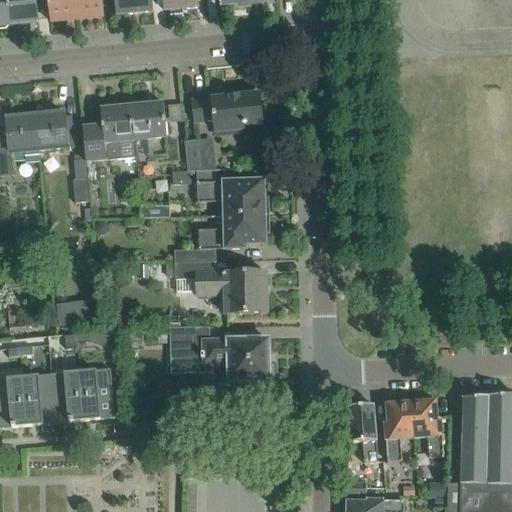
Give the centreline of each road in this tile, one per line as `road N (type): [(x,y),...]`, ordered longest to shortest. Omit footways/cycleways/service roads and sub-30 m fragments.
road 1 (residential): [(327,382),(316,39)]
road 2 (residential): [(0,70),(316,39)]
road 3 (residential): [(511,369),(327,382)]
road 4 (residential): [(322,511),(327,382)]
